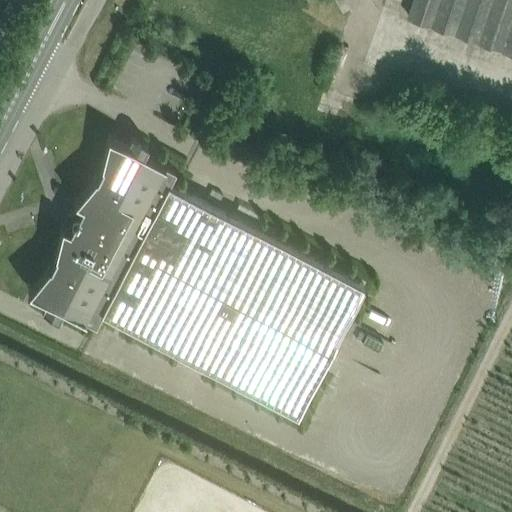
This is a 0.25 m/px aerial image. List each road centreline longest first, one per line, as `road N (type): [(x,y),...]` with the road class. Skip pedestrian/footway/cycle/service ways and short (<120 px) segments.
road 1 (unknown): [(0,283),(337,460),(392,426),(429,352),(430,324),(397,269),(38,45)]
road 2 (unclassified): [(0,186),(98,0)]
road 3 (primary): [(0,116),(62,0)]
